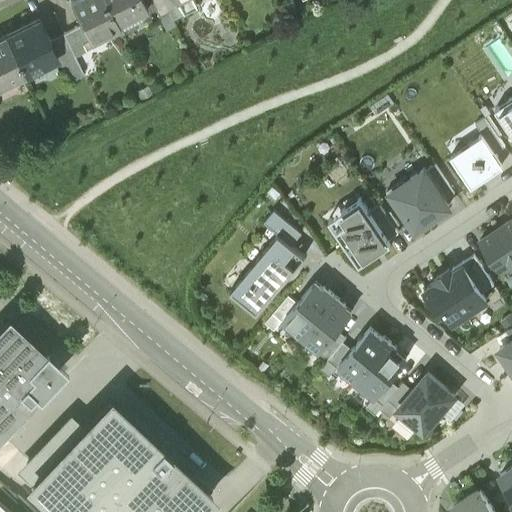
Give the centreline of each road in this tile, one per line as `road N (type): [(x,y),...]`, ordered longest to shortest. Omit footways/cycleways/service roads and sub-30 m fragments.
road 1 (tertiary): [(0,197),(287,445)]
road 2 (residential): [(511,418),(390,307),(384,287),(394,268),(511,190)]
road 3 (residential): [(511,423),(406,491)]
